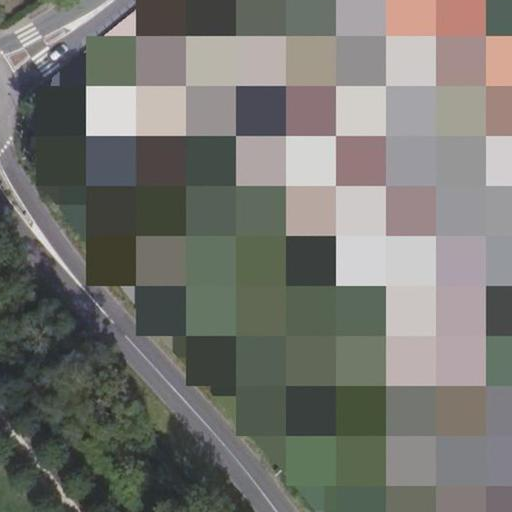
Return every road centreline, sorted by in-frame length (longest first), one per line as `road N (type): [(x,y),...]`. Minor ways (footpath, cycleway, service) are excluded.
road 1 (secondary): [(56,258),(276,511)]
road 2 (unclassified): [(3,108),(100,7)]
road 3 (secondary): [(56,258),(0,131)]
road 4 (track): [(83,511),(0,409)]
